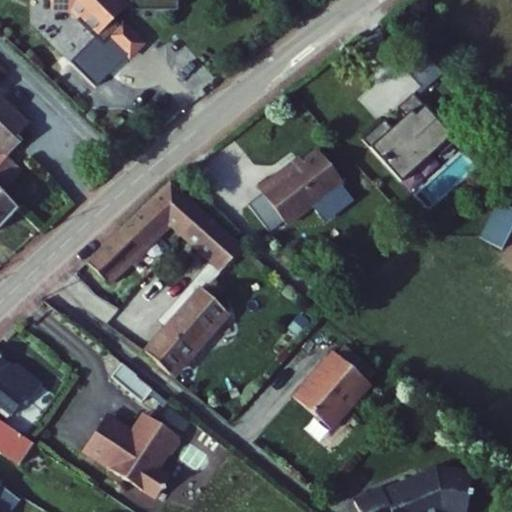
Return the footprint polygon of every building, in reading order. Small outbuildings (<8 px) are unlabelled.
[(88,0),(89,6),(101,19),(103,16),(110,22),(118,15),(136,32),(138,35),(151,21),(130,0),(129,2),(126,0),(88,0)] [(110,22),(100,32),(118,50),(136,32),(118,15),(110,22)] [(458,55),(431,26),(411,43),(433,67),(426,74),(432,79),(458,55)] [(79,73),(89,86),(108,71),(97,58),(79,73)] [(0,121),(4,125),(0,129),(0,158),(18,138),(35,121),(30,117),(43,103),(0,62),(0,121)] [(443,92),(426,74),(411,88),(418,97),(405,108),(398,100),(376,120),(415,163),(449,131),(454,137),(471,122),(443,92)] [(301,147),(274,168),(303,205),(330,185),(339,196),(367,174),(358,163),(360,161),(335,129),(305,153),(301,147)] [(33,152),(18,138),(0,158),(0,164),(12,175),(33,152)] [(0,209),(23,186),(12,175),(0,164),(0,209)] [(167,179),(85,261),(104,280),(143,243),(148,247),(170,228),(208,259),(219,269),(241,244),(167,179)] [(266,190),(251,198),(269,232),(284,224),(266,190)] [(511,204),(494,198),(481,236),(505,245),(511,225),(511,204)] [(158,319),(165,325),(202,281),(199,278),(206,269),(209,272),(211,270),(216,274),(219,269),(208,259),(158,319)] [(165,325),(143,351),(169,375),(238,293),(216,274),(211,270),(209,272),(206,269),(199,278),(202,281),(165,325)] [(125,299),(109,320),(127,334),(143,312),(125,299)] [(0,376),(15,390),(33,371),(38,375),(51,357),(34,341),(18,339),(1,324),(0,325),(0,376)] [(375,380),(338,348),(318,370),(319,371),(314,378),(310,375),(296,391),(332,423),(361,391),(363,393),(375,380)] [(54,361),(51,357),(38,375),(40,376),(54,361)] [(123,363),(114,376),(145,401),(154,388),(123,363)] [(0,422),(34,444),(49,423),(0,389),(0,422)] [(109,411),(102,422),(126,438),(134,427),(109,411)] [(145,411),(140,419),(148,425),(154,416),(145,411)] [(102,422),(85,447),(153,494),(160,492),(169,478),(168,471),(160,466),(169,453),(173,452),(182,440),(180,434),(154,416),(148,425),(140,419),(134,427),(126,438),(102,422)] [(0,435),(0,452),(12,461),(20,450),(0,435)] [(0,511),(19,511),(41,482),(12,461),(0,452),(0,511)] [(442,511),(446,511),(456,511),(469,511),(475,471),(440,466),(387,488),(386,485),(358,497),(364,511),(442,511)]
